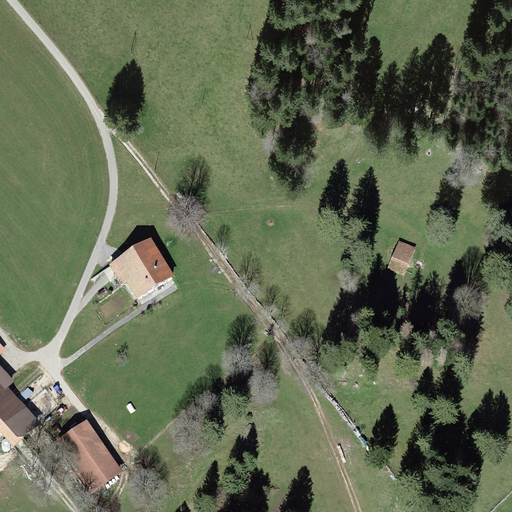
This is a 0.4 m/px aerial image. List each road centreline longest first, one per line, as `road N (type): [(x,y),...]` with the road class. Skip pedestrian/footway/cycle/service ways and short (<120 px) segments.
road 1 (track): [(359,511),(289,354),(98,116)]
road 2 (track): [(183,218),(265,205),(365,208),(418,240)]
road 3 (unclassified): [(9,0),(98,116)]
